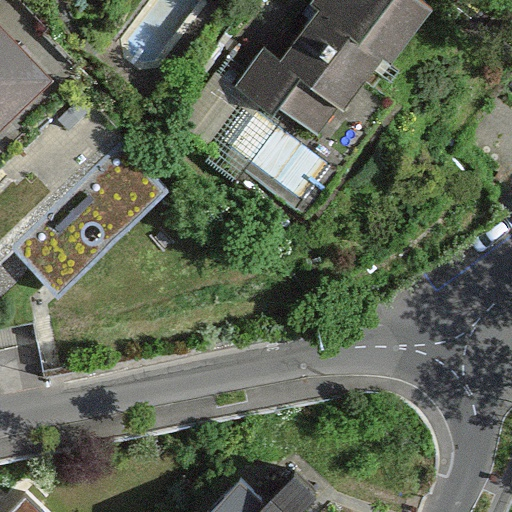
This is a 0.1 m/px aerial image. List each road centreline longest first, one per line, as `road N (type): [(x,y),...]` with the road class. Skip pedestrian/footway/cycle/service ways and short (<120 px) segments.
road 1 (residential): [(439,349),(342,346),(0,413)]
road 2 (residential): [(450,511),(476,442),(475,415),(439,349)]
